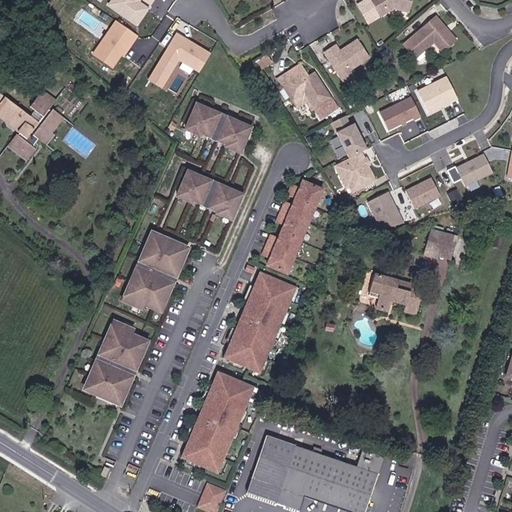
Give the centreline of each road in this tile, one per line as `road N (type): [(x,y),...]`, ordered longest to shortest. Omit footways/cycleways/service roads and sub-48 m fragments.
road 1 (residential): [(101,503),(210,257)]
road 2 (residential): [(434,307),(413,384),(424,446),(404,511)]
road 3 (residential): [(511,46),(481,121),(388,164)]
road 4 (unknown): [(243,511),(239,491),(258,434),(340,455)]
road 5 (residential): [(324,0),(237,46),(199,0)]
